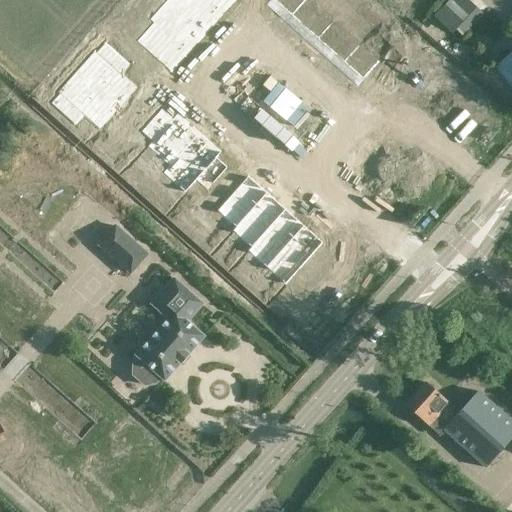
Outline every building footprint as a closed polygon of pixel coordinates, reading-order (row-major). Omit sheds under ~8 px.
[(234,0),(213,0),(208,6),(240,35),(255,18),(234,0)] [(447,0),(436,13),(461,36),(486,9),(476,0),(447,0)] [(208,6),(192,24),(224,52),(240,35),(208,6)] [(192,24),(177,41),(209,70),(224,52),(192,24)] [(476,35),(474,46),(485,48),(487,37),(476,35)] [(177,41),(161,59),(193,87),(209,70),(177,41)] [(511,50),(493,68),(511,88),(511,50)] [(123,68),(87,108),(104,122),(108,117),(129,136),(161,101),(147,88),(154,80),(131,60),(124,69),(123,68)] [(429,116),(379,172),(399,189),(420,166),(421,167),(447,139),(445,137),(465,114),(424,77),(407,96),(429,116)] [(179,147),(171,156),(192,174),(220,143),(200,124),(198,126),(192,121),(173,142),(179,147)] [(220,143),(192,174),(212,193),(220,184),(225,189),(245,168),(239,163),(240,161),(220,143)] [(0,206),(4,210),(21,192),(30,201),(46,184),(8,150),(0,158),(0,206)] [(265,182),(236,215),(253,230),(282,198),(265,182)] [(40,209),(24,228),(49,250),(80,215),(46,184),(30,201),(40,209)] [(282,198),(253,230),(270,245),(299,212),(282,198)] [(299,212),(270,245),(287,261),(316,228),(299,212)] [(146,255),(114,226),(97,245),(129,273),(146,255)] [(316,228),(287,261),(305,276),(334,244),(316,228)] [(173,279),(157,296),(166,304),(160,312),(167,319),(135,355),(138,358),(132,365),(132,375),(144,385),(154,384),(160,377),(163,380),(178,363),(179,364),(180,363),(179,362),(186,354),(187,355),(188,354),(187,353),(202,337),(185,322),(201,304),(173,279)] [(3,351),(0,354),(0,392),(22,368),(3,351)] [(22,368),(0,392),(0,414),(8,421),(41,385),(22,368)] [(484,467),(508,440),(511,435),(511,422),(477,391),(458,412),(425,382),(404,405),(439,436),(443,431),(484,467)] [(41,385),(8,421),(28,439),(60,402),(41,385)] [(88,426),(56,461),(80,482),(112,447),(88,426)] [(112,447),(80,482),(104,504),(136,469),(112,447)]
